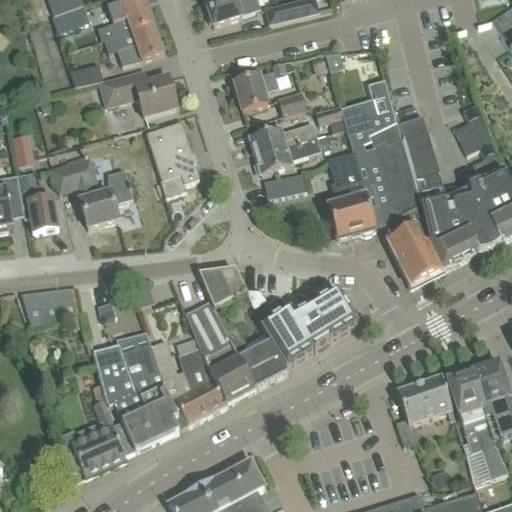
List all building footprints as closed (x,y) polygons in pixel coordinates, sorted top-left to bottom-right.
[(53,21),(83,10),(79,0),(46,0),(45,1),(53,21)] [(130,38),(153,30),(142,0),(124,7),(106,13),(112,29),(125,24),(130,38)] [(241,21),(253,17),(258,15),(254,3),(256,3),(254,0),(221,0),(204,6),(212,32),(242,23),(241,21)] [(264,14),(268,31),(319,19),(315,2),(264,14)] [(89,28),(83,10),(53,21),(50,22),(51,23),(50,23),(56,40),(89,28)] [(511,12),(490,27),(511,59),(511,12)] [(163,59),(153,30),(130,38),(134,49),(116,56),(122,72),(122,73),(140,67),(144,66),(163,59)] [(339,61),(325,62),(330,78),(343,75),(340,63),(339,61)] [(321,63),(311,66),(316,78),(325,75),(321,63)] [(283,69),(272,71),(275,81),(286,78),(283,69)] [(74,93),(99,88),(102,87),(98,70),(69,77),(74,93)] [(102,87),(99,88),(106,113),(138,104),(144,123),(157,119),(176,114),(168,82),(146,88),(143,75),(102,87)] [(242,118),(261,112),(268,110),(264,98),(277,95),(273,81),(272,78),(233,89),(242,118)] [(371,104),(340,113),(346,136),(352,158),(353,157),(375,234),(386,230),(385,229),(396,223),(392,215),(394,214),(380,163),(371,147),(370,147),(368,142),(372,140),(396,129),(383,85),(367,89),(371,104)] [(283,122),(306,116),(302,99),(278,105),(283,122)] [(49,105),(40,108),(42,118),(51,115),(49,105)] [(477,109),(462,116),(467,127),(468,129),(482,122),(477,109)] [(331,139),(346,136),(340,113),(340,110),(316,117),(319,131),(328,128),(331,139)] [(415,140),(427,136),(422,121),(396,129),(401,147),(403,146),(402,144),(415,140)] [(454,136),(460,148),(486,135),(482,122),(468,129),(454,136)] [(146,140),(158,179),(161,187),(160,187),(165,203),(186,197),(184,191),(196,187),(198,185),(198,181),(180,128),(162,135),(146,140)] [(249,143),(255,162),(317,144),(316,142),(312,129),(282,138),(280,134),(249,143)] [(404,158),(401,147),(396,129),(372,140),(375,145),(371,147),(380,163),(394,214),(392,215),(396,223),(385,229),(386,230),(393,245),(387,248),(410,293),(443,276),(442,276),(437,264),(428,248),(426,241),(419,208),(416,197),(412,184),(408,171),(404,158)] [(466,161),(479,155),(491,148),(488,141),(486,135),(460,148),(466,161)] [(325,140),(316,142),(317,144),(255,162),(260,181),(280,175),(291,172),(289,167),(321,157),(320,157),(329,154),(325,140)] [(404,158),(419,153),(415,140),(402,144),(403,146),(401,147),(404,158)] [(491,148),(479,155),(484,166),(496,161),(497,160),(493,153),(491,148)] [(431,150),(419,153),(404,158),(408,171),(435,163),(431,150)] [(30,155),(14,158),(17,172),(32,169),(30,155)] [(375,236),(375,234),(353,157),(352,158),(328,165),(334,188),(330,189),(336,209),(327,212),(337,247),(361,241),(364,242),(371,240),(372,237),(375,236)] [(64,171),(51,175),(59,200),(77,194),(80,206),(79,206),(82,215),(88,235),(118,226),(113,210),(132,205),(130,197),(129,195),(131,194),(130,190),(128,191),(124,176),(108,181),(108,198),(93,203),(89,191),(96,189),(88,164),(87,165),(86,161),(83,162),(84,165),(64,171)] [(431,194),(416,197),(419,208),(426,241),(428,248),(437,264),(442,276),(452,271),(452,272),(469,264),(469,263),(477,259),(477,260),(479,260),(486,259),(487,259),(488,259),(490,258),(493,256),(496,254),(500,249),(499,248),(511,241),(511,188),(510,190),(496,161),(484,166),(472,173),(473,175),(465,179),(468,192),(458,200),(456,191),(443,194),(442,192),(431,194)] [(439,177),(435,163),(408,171),(412,184),(427,180),(438,177),(439,177)] [(431,194),(442,192),(438,177),(427,180),(412,184),(416,197),(431,194)] [(33,179),(16,182),(16,183),(21,209),(21,211),(24,225),(29,224),(32,239),(58,234),(55,215),(53,205),(52,202),(38,205),(33,179)] [(302,179),(263,187),(267,205),(306,197),(302,179)] [(9,213),(21,211),(21,209),(16,182),(0,184),(0,238),(7,237),(7,233),(13,232),(9,213)] [(210,307),(186,319),(199,354),(207,375),(226,411),(255,396),(238,364),(234,356),(226,339),(218,322),(214,314),(245,298),(233,275),(198,280),(204,293),(210,307)] [(73,294),(50,296),(60,327),(69,324),(79,321),(73,294)] [(50,296),(21,300),(32,335),(60,327),(50,296)] [(289,315),(261,333),(286,373),(287,373),(289,373),(288,372),(313,357),(314,358),(315,358),(314,356),(328,348),(329,349),(330,348),(329,347),(356,330),(356,331),(357,330),(356,328),(338,299),(336,296),(335,297),(336,297),(309,314),(309,313),(308,314),(294,323),(289,315)] [(77,324),(70,326),(73,335),(80,333),(77,324)] [(236,333),(226,339),(234,356),(245,351),(236,333)] [(165,347),(150,352),(183,435),(226,412),(226,411),(207,375),(199,354),(177,361),(183,377),(176,379),(172,366),(165,347)] [(270,348),(238,364),(255,396),(288,379),(285,375),(285,374),(270,348)] [(118,351),(93,357),(93,358),(95,364),(102,390),(107,411),(108,413),(111,429),(112,432),(123,461),(134,456),(134,457),(178,437),(183,435),(150,352),(136,356),(122,361),(118,351)] [(511,407),(498,367),(471,376),(495,446),(511,440),(511,407)] [(471,376),(446,385),(453,404),(459,424),(468,451),(463,453),(467,461),(474,491),(490,485),(505,480),(507,480),(503,469),(501,469),(496,455),(494,452),(492,447),(495,446),(471,376)] [(440,382),(396,397),(406,425),(408,431),(412,430),(427,425),(443,419),(447,418),(449,426),(454,425),(451,417),(452,416),(446,401),(441,386),(440,382)] [(72,436),(60,441),(65,453),(61,455),(70,477),(81,472),(86,483),(126,466),(123,461),(112,432),(111,429),(108,413),(107,411),(102,390),(93,393),(98,408),(95,410),(106,436),(77,448),(77,446),(72,436)] [(264,511),(257,498),(265,493),(250,466),(209,488),(168,511),(264,511)] [(434,495),(450,490),(445,475),(429,480),(434,495)] [(479,511),(476,498),(429,511),(479,511)]
